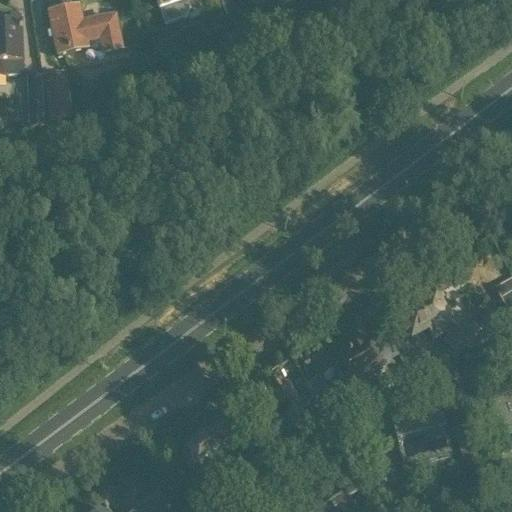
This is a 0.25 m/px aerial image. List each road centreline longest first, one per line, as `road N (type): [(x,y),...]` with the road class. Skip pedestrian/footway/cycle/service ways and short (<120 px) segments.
road 1 (primary): [(0,473),(511,90)]
road 2 (residential): [(3,511),(278,324),(511,188)]
road 3 (residential): [(254,511),(285,474),(388,397),(511,355)]
